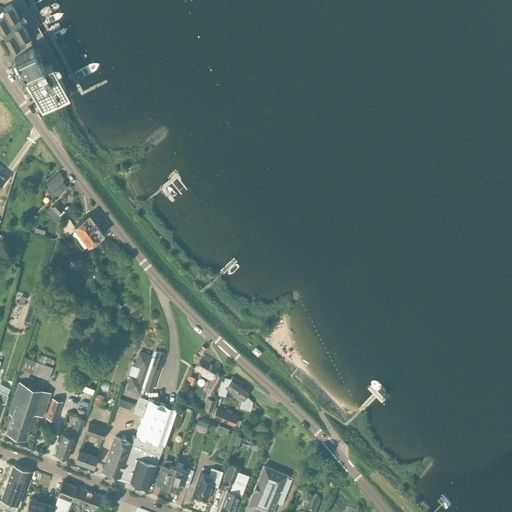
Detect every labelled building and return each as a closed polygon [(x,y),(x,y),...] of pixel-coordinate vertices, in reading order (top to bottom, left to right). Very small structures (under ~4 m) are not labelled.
[(0,29),(2,33),(21,22),(11,4),(0,9),(0,29)] [(21,22),(2,33),(12,52),(31,41),(21,22)] [(45,67),(34,47),(15,58),(26,78),(25,79),(42,108),(69,92),(52,63),(45,67)] [(59,170),(51,176),(45,180),(52,189),(53,188),(57,195),(68,187),(63,181),(65,179),(59,170)] [(59,203),(48,211),(54,219),(65,210),(59,203)] [(89,214),(81,220),(74,226),(80,233),(74,238),(81,248),(87,243),(88,244),(92,241),(95,244),(104,236),(102,233),(103,232),(89,214)] [(29,308),(26,319),(34,321),(37,311),(29,308)] [(139,352),(136,361),(135,364),(132,363),(128,375),(131,376),(127,388),(140,393),(142,387),(151,391),(164,353),(157,351),(155,357),(139,352)] [(203,354),(195,367),(206,374),(205,377),(211,381),(205,390),(212,394),(221,379),(219,378),(222,373),(219,371),(220,369),(220,364),(203,354)] [(22,369),(35,374),(48,379),(52,369),(26,358),(22,369)] [(188,376),(186,383),(193,385),(195,378),(188,376)] [(252,402),(246,396),(250,390),(232,378),(230,380),(225,379),(224,382),(222,382),(218,394),(225,396),(227,389),(242,400),(240,407),(250,410),(252,402)] [(19,382),(12,403),(9,413),(13,414),(7,433),(26,439),(32,420),(36,422),(38,414),(43,416),(51,393),(19,382)] [(93,405),(100,407),(104,396),(96,393),(93,405)] [(116,476),(130,481),(159,402),(139,395),(133,413),(142,416),(136,435),(132,434),(116,476)] [(120,398),(118,405),(131,409),(133,403),(120,398)] [(207,398),(203,409),(211,411),(215,400),(207,398)] [(53,399),(46,417),(56,421),(62,402),(53,399)] [(159,402),(130,481),(149,487),(163,445),(174,418),(177,408),(159,402)] [(213,416),(234,424),(237,416),(216,408),(213,416)] [(73,427),(82,430),(86,420),(77,416),(73,427)] [(198,419),(195,426),(206,430),(209,423),(198,419)] [(85,434),(103,440),(107,429),(89,423),(85,434)] [(206,434),(200,430),(196,437),(202,440),(206,434)] [(103,471),(116,476),(132,434),(129,433),(126,441),(126,440),(126,438),(126,437),(125,437),(125,436),(124,436),(123,436),(121,439),(115,437),(103,471)] [(62,434),(58,444),(55,454),(68,458),(74,438),(62,434)] [(79,450),(79,451),(75,461),(93,467),(97,456),(79,450)] [(228,490),(219,511),(233,511),(240,496),(241,497),(249,475),(239,472),(241,467),(229,463),(224,479),(233,482),(230,491),(228,490)] [(30,471),(13,464),(1,498),(18,504),(30,471)] [(162,465),(159,473),(156,483),(168,487),(175,466),(174,469),(162,465)] [(254,509),(259,511),(260,511),(262,511),(271,511),(276,502),(281,505),(292,480),(286,478),(288,474),(264,465),(250,502),(248,506),(254,509)] [(175,466),(168,487),(169,487),(169,485),(181,489),(182,486),(188,487),(193,470),(187,468),(187,470),(175,466)] [(210,474),(200,471),(192,495),(207,501),(212,485),(217,487),(223,471),(211,468),(210,474)] [(101,495),(63,481),(58,494),(95,509),(101,495)] [(314,511),(320,500),(311,496),(306,510),(309,511),(314,511)] [(337,496),(329,508),(335,511),(342,511),(348,503),(337,496)] [(30,498),(28,507),(26,511),(51,511),(54,501),(42,498),(41,500),(30,498)]
